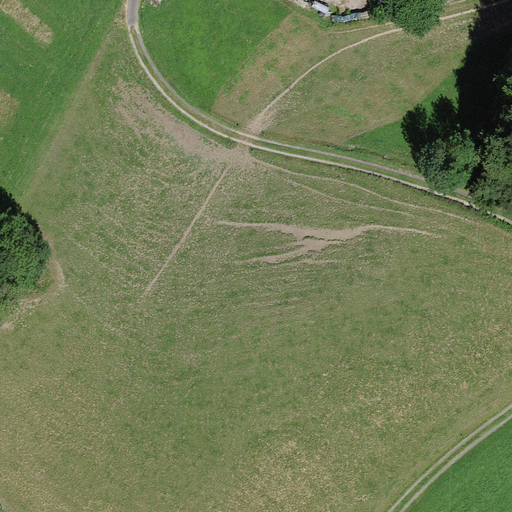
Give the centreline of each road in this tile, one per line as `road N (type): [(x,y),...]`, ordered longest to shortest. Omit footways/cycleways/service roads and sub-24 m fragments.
road 1 (track): [(134,0),(130,35),(156,95),(218,127),(401,174),(511,217)]
road 2 (track): [(511,410),(395,511)]
